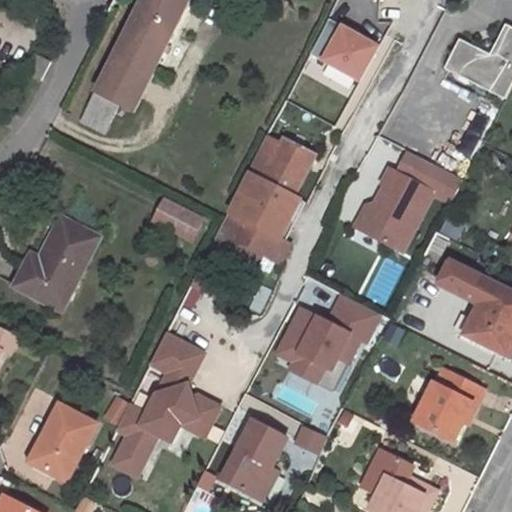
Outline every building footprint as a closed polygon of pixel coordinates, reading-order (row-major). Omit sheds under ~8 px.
[(134,113),(191,0),(143,0),(86,111),(110,124),(116,114),(120,106),(134,113)] [(388,45),(347,23),(326,61),(366,83),(388,45)] [(444,70),(504,100),(511,83),(511,28),(505,25),(495,46),(491,54),(481,49),(460,39),(444,70)] [(481,49),(491,54),(495,46),(489,43),(483,44),(481,49)] [(26,73),(42,81),(51,63),(35,55),(26,73)] [(116,114),(130,121),(134,113),(120,106),(116,114)] [(80,122),(104,135),(110,124),(86,111),(80,122)] [(472,156),(490,123),(479,117),(461,150),(472,156)] [(248,174),(229,212),(243,219),(240,224),(226,217),(213,243),(245,260),(252,247),(282,261),(298,229),(292,226),(305,202),(296,197),(316,156),(285,141),(282,145),(270,139),(262,157),(267,160),(264,166),(269,170),(263,181),(248,174)] [(258,155),(248,174),(263,181),(269,170),(264,166),(267,160),(262,157),(258,155)] [(393,171),(374,210),(366,206),(356,227),(403,252),(434,193),(393,171)] [(202,219),(164,200),(153,222),(191,241),(202,219)] [(62,310),(99,238),(61,219),(41,260),(36,269),(27,265),(16,286),(62,310)] [(435,231),(423,255),(438,262),(450,239),(435,231)] [(32,256),(27,265),(36,269),(41,260),(32,256)] [(511,285),(455,258),(441,285),(482,305),(467,337),(511,358),(511,285)] [(332,322),(301,307),(277,354),(293,362),(289,370),(338,395),(364,344),(370,347),(385,318),(345,298),(332,322)] [(7,354),(18,335),(0,326),(0,350),(1,351),(7,354)] [(210,353),(171,333),(155,366),(170,374),(151,412),(134,403),(119,432),(128,436),(113,466),(142,481),(165,436),(179,444),(187,428),(210,439),(225,408),(201,395),(196,383),(210,353)] [(461,420),(466,411),(469,413),(473,405),(477,407),(485,391),(445,371),(437,385),(434,384),(416,422),(454,442),(464,422),(465,421),(461,420)] [(468,425),(477,407),(473,405),(469,413),(466,411),(461,420),(465,421),(464,422),(468,425)] [(49,436),(33,466),(67,484),(97,425),(60,407),(46,434),(49,436)] [(252,421),(221,482),(256,499),(271,470),(286,439),(252,421)] [(304,428),(297,439),(320,451),(326,439),(304,428)] [(33,466),(49,436),(46,434),(41,432),(26,463),(33,466)] [(369,511),(370,511),(418,511),(426,497),(405,486),(409,478),(414,467),(381,450),(361,490),(376,497),(369,511)] [(271,470),(256,499),(263,503),(278,474),(271,470)] [(429,511),(438,494),(409,478),(405,486),(426,497),(418,511),(429,511)] [(0,511),(9,511),(14,502),(4,497),(0,503),(0,511)] [(33,511),(14,502),(9,511),(33,511)]
